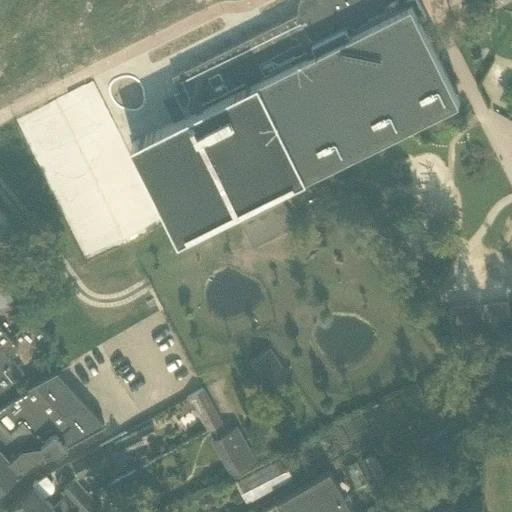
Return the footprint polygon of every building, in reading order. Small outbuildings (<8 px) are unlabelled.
[(1,25),(18,16),(9,0),(0,0),(0,78),(6,90),(24,81),(11,54),(14,53),(8,42),(9,42),(1,25)] [(9,0),(18,16),(32,9),(39,23),(43,21),(45,24),(58,52),(76,44),(62,16),(54,0),(9,0)] [(74,0),(78,8),(79,7),(85,18),(88,16),(101,43),(119,34),(101,0),(74,0)] [(181,238),(460,99),(421,20),(426,17),(417,0),(320,0),(321,1),(173,75),(180,89),(175,91),(187,115),(133,142),(181,238)] [(159,0),(136,0),(145,18),(163,9),(159,0)] [(473,237),(511,219),(511,204),(477,127),(433,147),(473,237)] [(269,208),(242,221),(251,240),(279,227),(269,208)] [(0,392),(23,371),(8,355),(0,347),(10,338),(0,326),(0,392)] [(18,347),(10,338),(0,347),(8,355),(18,347)] [(252,358),(268,386),(285,376),(270,348),(252,358)] [(0,486),(33,457),(38,463),(53,451),(56,454),(66,445),(105,424),(57,369),(0,404),(0,486)] [(207,430),(222,422),(203,388),(186,397),(189,404),(192,402),(207,430)] [(143,442),(141,439),(155,432),(151,424),(137,431),(113,443),(119,454),(143,442)] [(220,434),(239,469),(256,459),(237,425),(220,434)] [(100,445),(71,461),(80,477),(109,462),(100,445)] [(380,470),(371,453),(359,458),(368,476),(380,470)] [(282,458),(233,483),(244,505),(293,480),(282,458)] [(352,511),(328,470),(256,511),(352,511)] [(32,484),(32,483),(3,509),(6,511),(72,511),(91,497),(74,479),(61,491),(66,496),(54,507),(45,498),(56,488),(46,476),(32,484)] [(91,497),(72,511),(99,511),(102,509),(91,497)]
